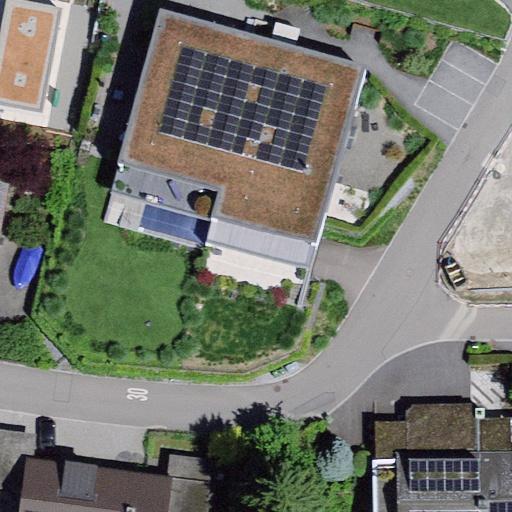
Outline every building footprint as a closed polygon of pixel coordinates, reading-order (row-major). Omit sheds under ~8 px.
[(59,8),(10,0),(8,0),(0,48),(0,102),(41,110),(59,8)] [(365,75),(164,20),(122,171),(222,199),(209,248),(309,275),(365,75)] [(0,247),(11,190),(0,188),(0,247)] [(481,425),(470,412),(411,411),(401,428),(402,442),(376,442),(376,511),(511,511),(511,457),(511,425),(481,425)] [(0,485),(23,489),(28,456),(31,434),(0,429),(0,485)] [(169,477),(28,456),(23,489),(19,511),(208,511),(216,461),(172,454),(169,477)]
